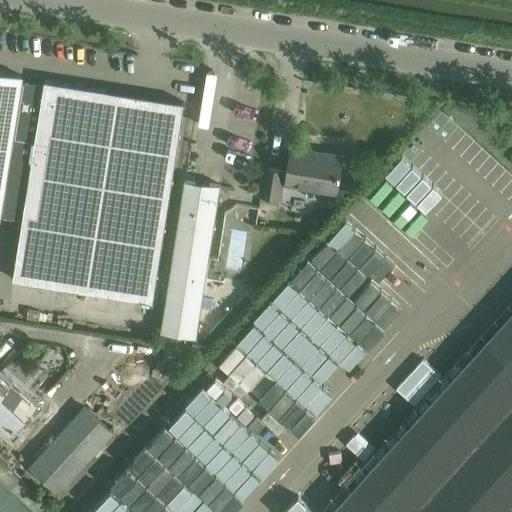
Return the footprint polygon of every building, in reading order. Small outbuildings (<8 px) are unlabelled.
[(0,73),(0,217),(23,221),(45,83),(21,79),(21,77),(0,73)] [(14,279),(87,290),(153,301),(185,102),(45,80),(14,279)] [(337,190),(343,156),(291,148),(287,172),(265,168),(260,196),(279,199),(282,183),(286,183),(335,191),(337,192),(337,190)] [(184,184),(160,330),(195,336),(195,335),(218,190),(184,184)] [(337,192),(335,191),(335,204),(346,206),(356,193),(337,190),(337,192)] [(195,336),(193,346),(210,348),(210,345),(253,299),(246,292),(205,337),(195,335),(195,336)] [(511,359),(511,503),(503,511),(511,511),(511,313),(489,339),(511,359)] [(0,419),(12,431),(35,406),(20,392),(18,394),(0,377),(0,419)] [(58,492),(113,432),(84,406),(29,466),(58,492)] [(26,467),(12,455),(6,462),(19,474),(26,467)]
